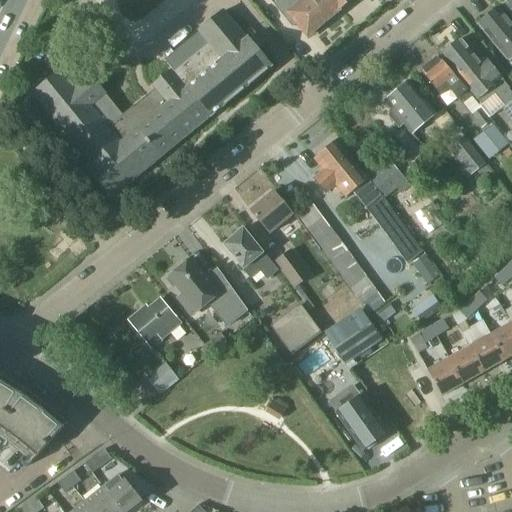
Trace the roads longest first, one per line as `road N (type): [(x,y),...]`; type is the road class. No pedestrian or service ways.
road 1 (residential): [(22,347),(41,316),(428,0)]
road 2 (residential): [(22,347),(122,440),(190,485)]
road 3 (residential): [(331,504),(390,490),(511,412)]
